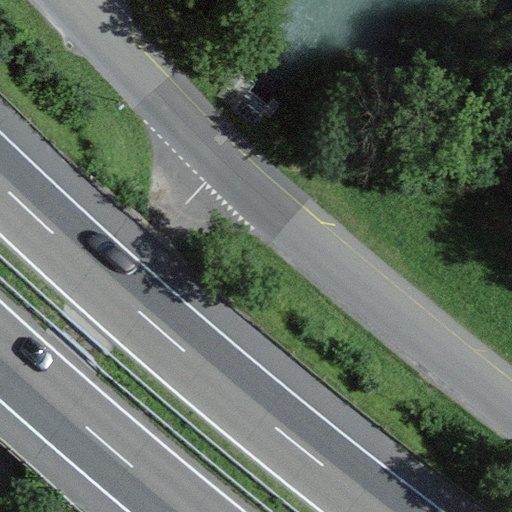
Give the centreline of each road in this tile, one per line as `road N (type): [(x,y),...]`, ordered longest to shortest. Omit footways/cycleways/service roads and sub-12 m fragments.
road 1 (unclassified): [(70,0),(230,170),(511,400)]
road 2 (motorway): [(383,511),(227,389),(0,183)]
road 3 (track): [(0,453),(208,147)]
road 4 (motorway): [(0,352),(188,511)]
